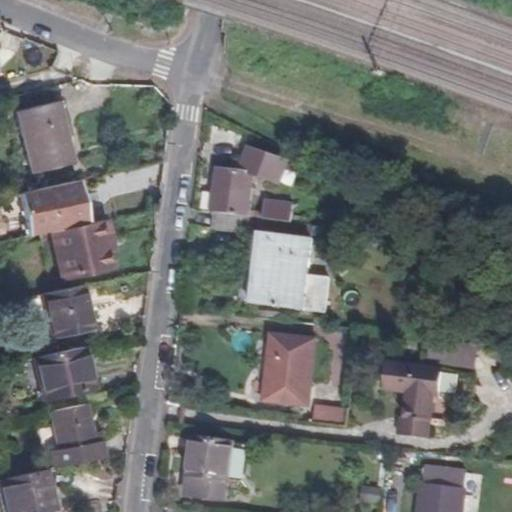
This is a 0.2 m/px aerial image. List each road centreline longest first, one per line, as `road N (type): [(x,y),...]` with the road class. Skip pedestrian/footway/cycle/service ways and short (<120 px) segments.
road 1 (residential): [(192,69),(136,511)]
road 2 (residential): [(192,69),(107,49),(0,5)]
